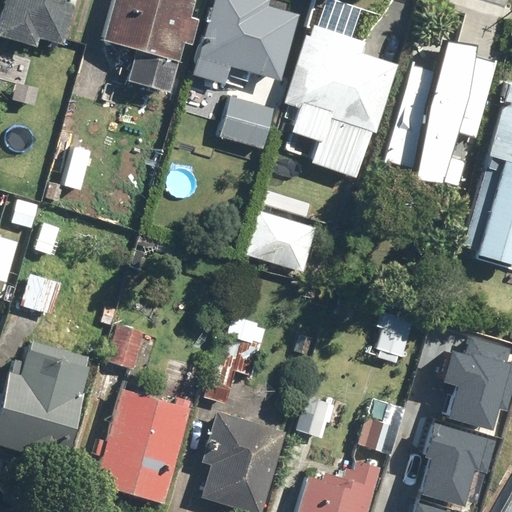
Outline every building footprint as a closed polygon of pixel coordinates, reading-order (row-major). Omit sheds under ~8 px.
[(0,0),(0,36),(29,45),(32,36),(56,43),(68,0),(0,0)] [(106,0),(95,38),(129,48),(120,79),(162,90),(176,42),(183,44),(191,17),(183,15),(187,0),(106,0)] [(207,0),(186,72),(217,82),(222,63),(271,78),(291,13),(261,4),(262,0),(207,0)] [(300,31),(276,100),(289,105),(282,124),(307,133),(299,158),(350,176),(390,63),(300,31)] [(406,60),(378,158),(405,167),(403,176),(431,182),(432,178),(452,183),(459,159),(441,153),(448,129),(469,136),(490,59),(465,52),(465,43),(434,39),(434,46),(423,41),(418,37),(410,37),(406,44),(406,50),(412,55),(412,60),(406,60)] [(55,58),(41,105),(59,111),(74,63),(55,58)] [(27,67),(18,99),(38,105),(48,73),(27,67)] [(511,86),(501,83),(480,155),(483,156),(458,245),(468,248),(467,254),(507,265),(508,260),(511,261),(511,86)] [(225,93),(213,134),(257,147),(269,106),(225,93)] [(75,94),(64,130),(99,140),(110,104),(75,94)] [(5,142),(0,155),(0,174),(21,183),(32,153),(5,142)] [(37,207),(12,200),(5,223),(30,231),(37,207)] [(252,202),(235,256),(295,275),(313,222),(252,202)] [(25,272),(15,303),(47,313),(57,282),(25,272)] [(383,311),(371,347),(397,355),(408,319),(383,311)] [(114,323),(104,360),(130,367),(140,331),(114,323)] [(218,327),(198,395),(221,402),(230,369),(248,374),(258,339),(218,327)] [(4,370),(0,382),(0,444),(54,461),(87,356),(25,337),(14,373),(4,370)] [(435,415),(481,427),(498,361),(446,348),(438,377),(444,379),(435,415)] [(115,386),(87,481),(155,501),(183,406),(115,386)] [(303,395),(292,429),(312,435),(323,401),(303,395)] [(211,409),(195,459),(205,462),(195,495),(249,511),(255,511),(281,431),(211,409)] [(375,455),(383,423),(361,417),(353,449),(375,455)] [(475,435),(424,422),(408,487),(453,498),(460,468),(467,469),(475,435)] [(316,478),(300,473),(288,511),(360,511),(374,465),(350,458),(347,468),(340,466),(337,475),(318,470),(316,478)] [(511,511),(511,482),(493,511),(511,511)] [(449,511),(403,501),(400,511),(449,511)]
